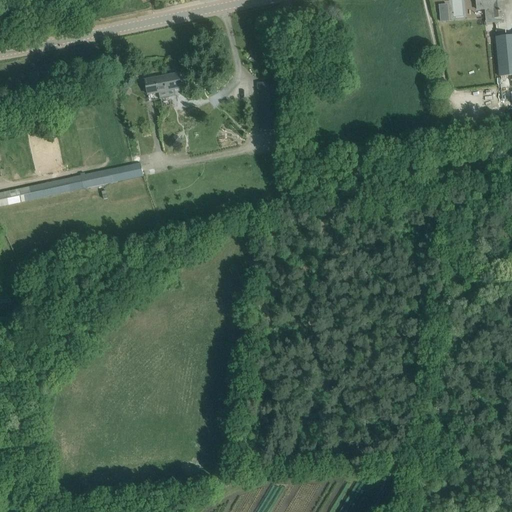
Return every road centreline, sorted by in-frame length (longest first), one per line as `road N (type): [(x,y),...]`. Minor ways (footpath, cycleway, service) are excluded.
road 1 (track): [(204,511),(241,483),(266,476),(511,453)]
road 2 (track): [(413,461),(454,208),(492,159)]
road 3 (tertiary): [(0,52),(252,0)]
